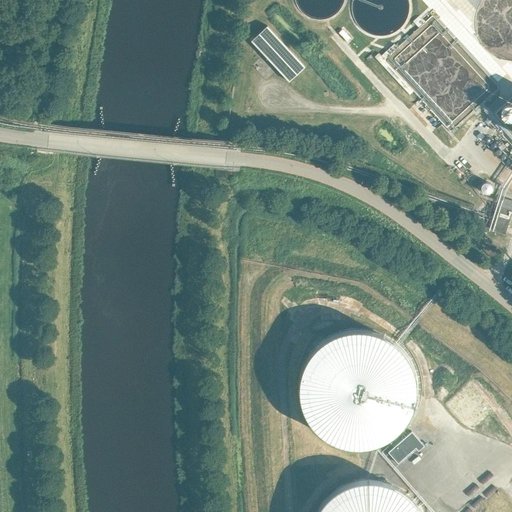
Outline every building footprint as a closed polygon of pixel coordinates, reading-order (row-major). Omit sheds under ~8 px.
[(306,66),(267,25),(251,41),(289,82),(306,66)] [(511,121),(505,114),(498,120),(511,135),(511,121)] [(511,212),(511,210),(500,206),(493,230),(505,234),(511,212)] [(421,390),(421,384),(421,379),(420,372),(419,366),(417,360),(414,354),(410,348),(407,343),(403,339),(399,335),(392,330),(388,328),(381,325),(376,323),(368,321),(363,320),(357,320),(352,320),(345,321),(340,322),(333,325),(327,327),(323,330),(317,334),(312,338),(308,343),(304,348),(300,354),(298,359),(296,366),(294,371),(294,376),(293,383),(293,390),(294,396),(296,401),(298,408),(299,412),(303,418),(307,424),(311,428),(315,432),(320,436),(325,440),(333,443),(338,445),(344,447),(349,447),(355,448),(360,448),(368,447),(375,445),(380,444),(385,442),(392,438),(397,434),(401,431),(405,427),(410,420),(414,415),(416,409),(419,402),(420,397),(421,390)] [(412,431),(388,452),(398,463),(415,448),(418,451),(424,445),(412,431)] [(427,511),(427,510),(424,504),(421,498),(417,494),(413,490),(409,486),(403,481),(398,478),(392,475),(387,474),(379,472),(373,471),(368,471),(362,471),(356,472),(350,473),(344,475),(338,478),(333,481),(328,485),(323,489),(318,494),(315,499),(311,505),(309,510),(307,511),(427,511)]
